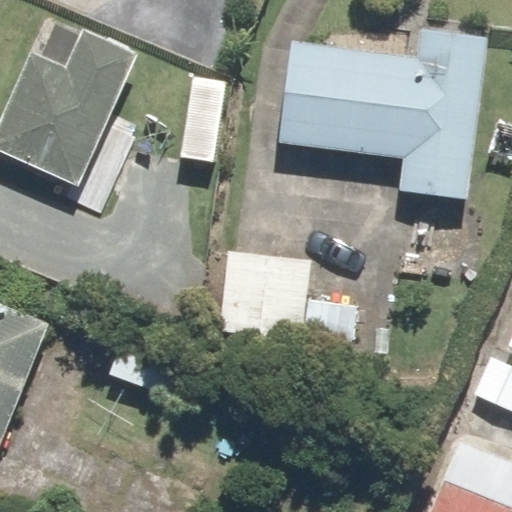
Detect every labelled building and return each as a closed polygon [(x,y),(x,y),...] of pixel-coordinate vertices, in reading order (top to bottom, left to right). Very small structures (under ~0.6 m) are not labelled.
[(140,50),(81,27),(70,57),(38,45),(0,142),(0,149),(87,184),(140,50)] [(477,196),(495,38),(424,30),(421,57),(297,42),(285,143),(408,158),(404,187),(477,196)] [(234,257),(229,331),(349,339),(352,299),(311,297),(313,262),(234,257)] [(52,321),(0,300),(0,452),(1,453),(52,321)] [(138,327),(120,373),(185,399),(203,354),(138,327)] [(511,511),(511,506),(451,483),(439,511),(511,511)]
